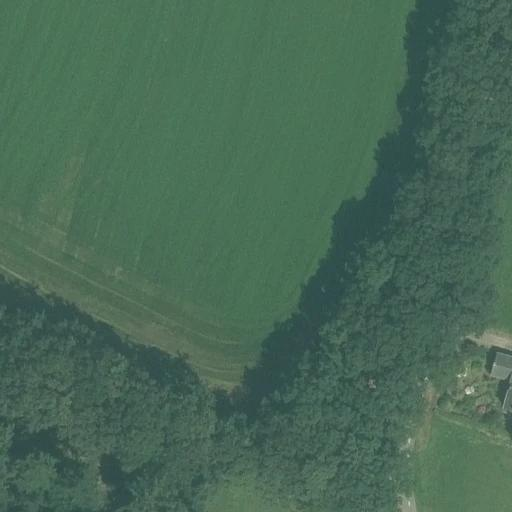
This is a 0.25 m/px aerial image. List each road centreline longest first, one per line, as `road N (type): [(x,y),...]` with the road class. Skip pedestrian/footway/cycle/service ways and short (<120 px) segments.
road 1 (tertiary): [(404,511),(409,391),(511,12)]
road 2 (track): [(319,511),(0,366)]
